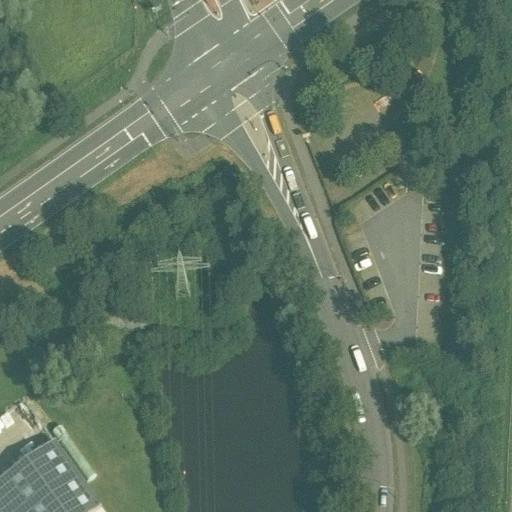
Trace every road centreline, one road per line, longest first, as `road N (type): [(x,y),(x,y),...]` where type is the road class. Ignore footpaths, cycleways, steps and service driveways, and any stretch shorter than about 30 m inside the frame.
road 1 (residential): [(275,160),(354,351),(378,450),(378,511)]
road 2 (secondary): [(0,227),(132,131)]
